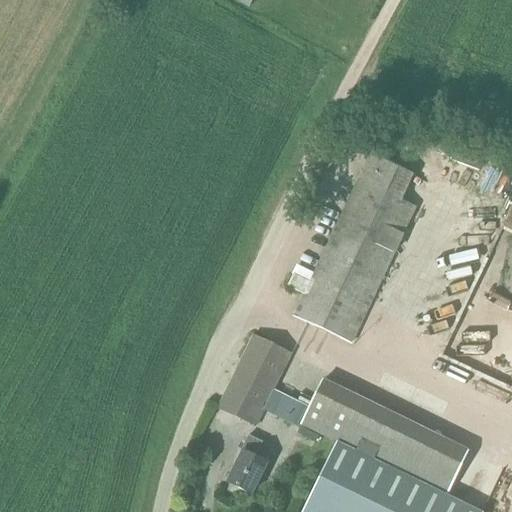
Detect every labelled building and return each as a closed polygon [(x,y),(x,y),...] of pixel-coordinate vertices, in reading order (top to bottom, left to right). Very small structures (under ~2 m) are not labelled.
[(352,344),(418,207),(402,200),(414,175),(371,155),(311,282),(296,275),(290,287),(304,294),(294,317),(352,344)] [(258,427),(292,353),(256,335),(252,343),(248,349),(220,409),(258,427)] [(445,495),(467,450),(323,380),(300,426),(336,443),(337,442),(445,495)] [(250,494),(265,464),(256,460),(264,444),(249,437),(242,453),(226,483),(250,494)] [(337,442),(336,443),(302,511),(479,511),(445,495),(337,442)]
